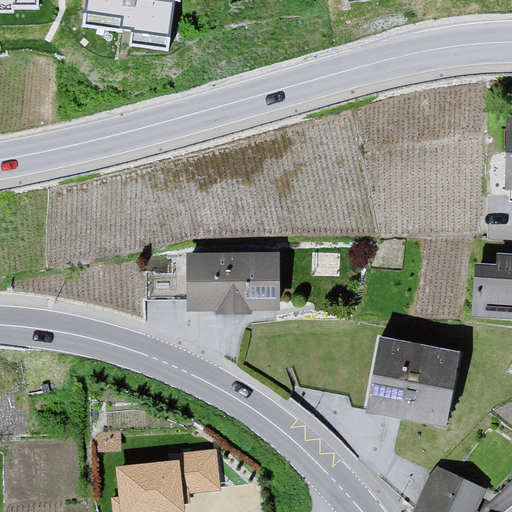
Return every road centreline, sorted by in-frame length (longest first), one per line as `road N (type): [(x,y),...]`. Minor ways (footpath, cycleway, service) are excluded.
road 1 (secondary): [(511,46),(450,50),(94,144),(0,160)]
road 2 (secondary): [(0,330),(58,334),(177,375),(291,445),(360,509)]
